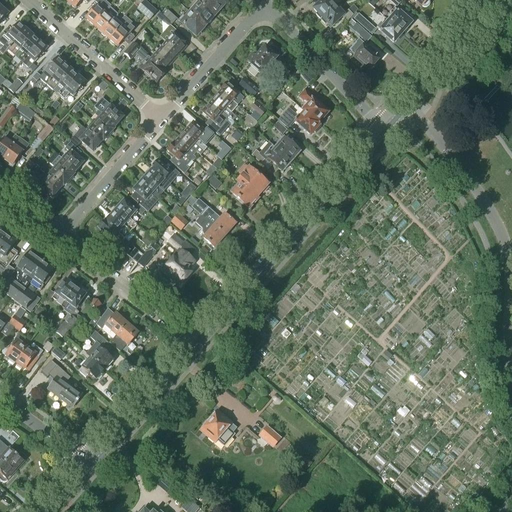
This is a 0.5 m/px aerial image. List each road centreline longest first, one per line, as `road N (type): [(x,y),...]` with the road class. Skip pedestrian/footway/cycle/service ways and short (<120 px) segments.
road 1 (residential): [(511,369),(510,288),(494,217),(464,168),(408,106)]
road 2 (tertiary): [(195,345),(384,133)]
road 3 (track): [(377,343),(445,256),(368,175)]
road 4 (residential): [(162,120),(26,0)]
road 5 (residential): [(384,133),(265,1)]
road 6 (residential): [(195,345),(54,239)]
road 7 (residential): [(54,239),(162,120)]
road 8 (tertiary): [(89,464),(195,345)]
road 9 (residential): [(162,120),(265,1)]
road 10 (tertiary): [(408,106),(493,9)]
